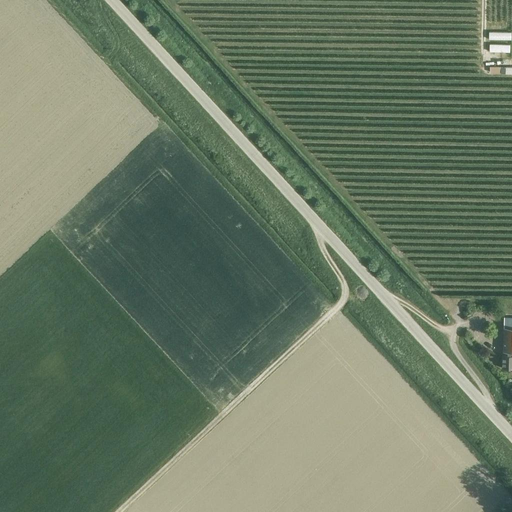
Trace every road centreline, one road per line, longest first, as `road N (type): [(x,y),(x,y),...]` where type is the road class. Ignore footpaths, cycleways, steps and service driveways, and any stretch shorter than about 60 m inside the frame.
road 1 (unclassified): [(511,433),(108,0)]
road 2 (track): [(321,231),(338,303),(118,511)]
